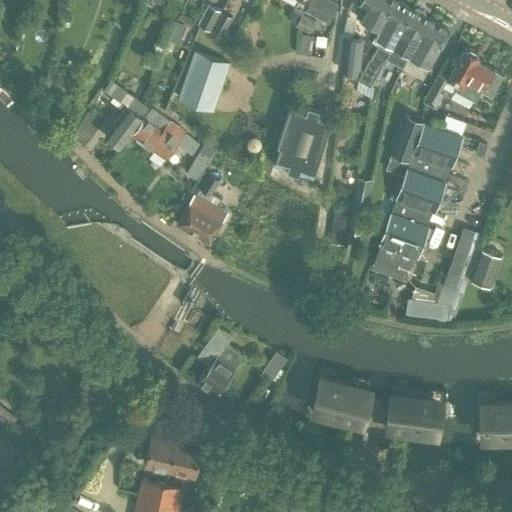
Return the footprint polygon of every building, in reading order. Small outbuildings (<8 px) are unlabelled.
[(303,14),(306,9),(327,21),(337,3),(330,0),(297,0),(286,19),(309,32),(315,21),(303,14)] [(379,28),(394,0),(360,0),(359,4),(362,5),(356,15),(379,28)] [(381,65),(386,56),(412,9),(395,0),(394,0),(379,28),(387,32),(382,40),(381,40),(370,59),(369,59),(363,70),(358,79),(370,86),(382,66),(381,65)] [(209,30),(220,10),(208,4),(197,24),(209,30)] [(413,10),(412,9),(386,56),(403,65),(429,19),(423,16),(424,11),(417,7),(413,10)] [(227,28),(233,16),(220,10),(209,30),(232,41),(234,37),(228,35),(231,30),(227,28)] [(431,57),(447,29),(429,19),(403,65),(402,67),(420,77),(431,57)] [(361,53),(363,39),(348,37),(346,51),(361,53)] [(478,57),(477,52),(468,48),(464,49),(463,49),(447,79),(457,85),(455,90),(475,101),(481,91),(491,96),(503,75),(477,61),(479,58),(478,57)] [(196,104),(212,55),(193,49),(177,97),(196,104)] [(359,74),(361,53),(346,51),(344,71),(359,74)] [(214,110),(230,61),(212,55),(196,104),(214,110)] [(102,88),(115,98),(123,88),(109,78),(102,88)] [(442,94),(431,88),(424,101),(435,107),(442,94)] [(120,146),(149,107),(133,95),(119,115),(105,134),(120,146)] [(311,177),(327,130),(331,121),(317,116),(319,108),(308,104),(306,111),(291,106),(277,143),(280,144),(273,164),(311,177)] [(185,131),(185,130),(151,106),(132,133),(137,137),(137,139),(144,145),(146,143),(166,157),(177,141),(192,152),(199,141),(185,131)] [(410,160),(424,122),(404,113),(390,152),(410,160)] [(462,135),(424,122),(410,160),(380,242),(417,256),(428,226),(425,224),(430,209),(434,211),(435,209),(440,211),(452,194),(446,190),(448,184),(444,182),(445,180),(441,179),(447,164),(451,165),(462,135)] [(196,179),(216,148),(205,141),(185,172),(196,179)] [(489,145),(479,142),(477,152),(487,155),(489,145)] [(228,212),(215,205),(219,198),(210,193),(226,166),(235,171),(237,168),(245,172),(233,194),(242,199),(247,189),(251,191),(261,172),(220,146),(205,170),(203,169),(190,191),(194,194),(177,223),(210,243),(228,212)] [(361,225),(369,186),(357,183),(348,222),(361,225)] [(330,243),(345,244),(348,208),(334,206),(330,243)] [(491,285),(502,255),(479,247),(468,277),(491,285)] [(454,287),(459,274),(448,270),(443,284),(454,287)] [(226,343),(231,336),(217,326),(197,356),(209,365),(197,382),(215,395),(243,355),(226,343)] [(272,377),(279,367),(286,358),(276,351),(262,371),(272,378),(272,377)] [(364,403),(368,387),(322,376),(313,410),(359,422),(364,403)] [(435,433),(440,398),(392,392),(390,409),(387,427),(435,433)] [(483,438),(511,437),(511,401),(482,402),(483,438)] [(169,467),(176,439),(151,434),(144,462),(169,467)] [(194,473),(200,444),(176,439),(169,467),(194,473)] [(235,485),(235,475),(226,475),(226,485),(235,485)] [(177,511),(179,504),(181,494),(183,487),(142,478),(134,511),(177,511)]
